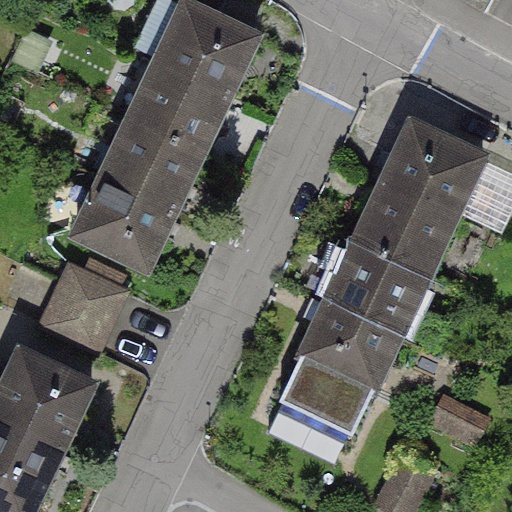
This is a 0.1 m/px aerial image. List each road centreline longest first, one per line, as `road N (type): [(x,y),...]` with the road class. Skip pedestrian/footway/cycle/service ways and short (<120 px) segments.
road 1 (residential): [(374,18),(185,453)]
road 2 (residential): [(374,18),(511,93)]
